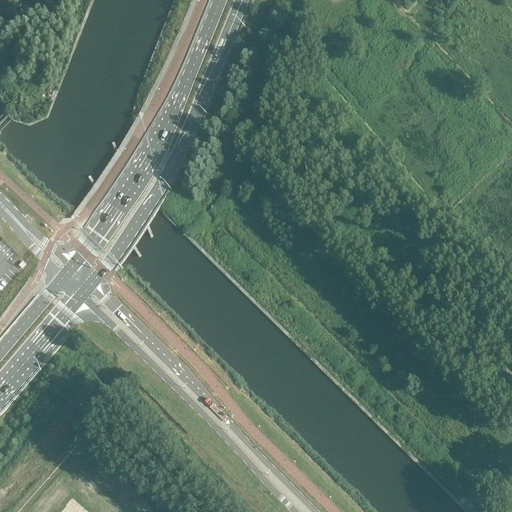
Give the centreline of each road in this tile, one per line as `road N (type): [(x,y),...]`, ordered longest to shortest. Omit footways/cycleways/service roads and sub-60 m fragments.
road 1 (secondary): [(89,287),(180,151),(242,0)]
road 2 (tertiary): [(315,511),(89,287)]
road 3 (secondary): [(220,0),(155,147),(72,267)]
road 4 (tertiary): [(103,317),(296,511)]
